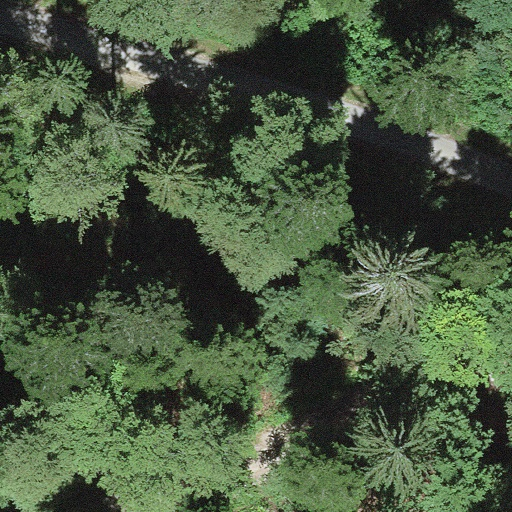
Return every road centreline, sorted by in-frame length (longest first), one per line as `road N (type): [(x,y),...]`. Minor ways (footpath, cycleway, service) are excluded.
road 1 (unclassified): [(511,186),(373,133),(0,24)]
road 2 (track): [(511,377),(418,391),(133,511)]
